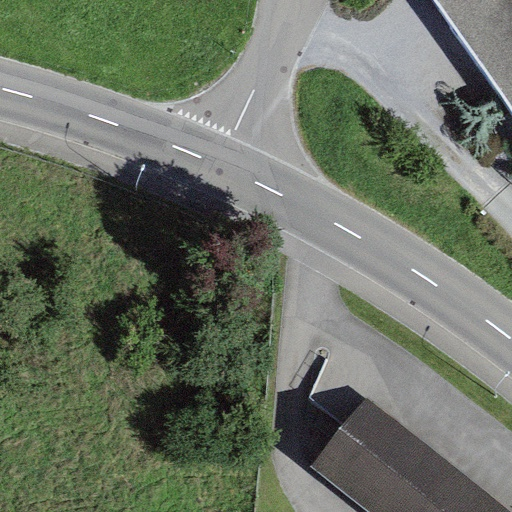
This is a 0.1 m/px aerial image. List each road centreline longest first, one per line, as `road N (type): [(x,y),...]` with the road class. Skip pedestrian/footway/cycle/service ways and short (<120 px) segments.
road 1 (tertiary): [(511,342),(329,222),(220,165)]
road 2 (tertiary): [(220,165),(0,91)]
road 3 (residential): [(298,0),(220,165)]
